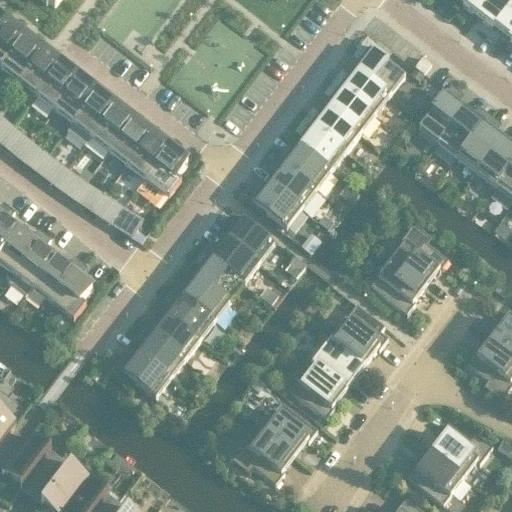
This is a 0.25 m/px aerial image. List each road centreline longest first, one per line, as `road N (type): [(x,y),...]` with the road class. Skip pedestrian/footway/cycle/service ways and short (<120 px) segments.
road 1 (residential): [(359,0),(229,173)]
road 2 (residential): [(229,173),(57,47)]
road 3 (residential): [(145,282),(0,166)]
road 4 (residential): [(511,101),(378,0)]
road 5 (residential): [(327,511),(416,380)]
road 6 (residential): [(145,282),(229,173)]
